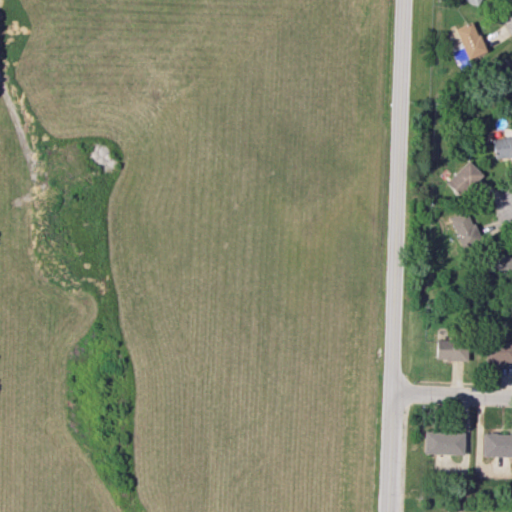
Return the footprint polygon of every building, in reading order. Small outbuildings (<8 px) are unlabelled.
[(482,53),(474,22),(456,27),(464,57),(482,53)] [(511,84),(511,62),(498,61),(495,82),(511,84)] [(511,134),(490,140),(495,160),(511,156),(511,134)] [(460,197),(482,176),(467,160),(445,182),(460,197)] [(459,247),(476,241),(467,211),(449,216),(459,247)] [(511,279),(511,257),(492,251),(486,271),(511,279)] [(466,360),(467,340),(435,339),(435,360),(466,360)] [(511,362),(511,341),(487,341),(486,362),(511,362)] [(462,432),(423,431),(422,453),(462,454),(462,432)] [(511,456),(511,433),(481,433),(481,456),(511,456)]
